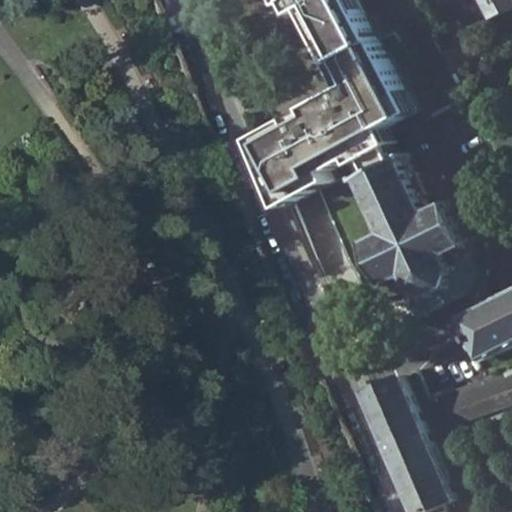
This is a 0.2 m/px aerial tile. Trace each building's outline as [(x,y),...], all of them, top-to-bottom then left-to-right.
[(287,0),(289,3),(294,0),(298,0),(304,11),(314,6),(343,59),(339,61),(352,86),(317,105),(320,112),(300,123),(297,116),(259,137),(289,206),(340,178),(335,169),(359,156),(369,173),(408,156),(393,126),(422,110),(368,11),(366,12),(360,0),(287,0)] [(511,0),(483,0),(492,16),(511,6),(511,0)] [(443,40),(458,67),(474,59),(465,43),(476,38),(470,27),(443,40)] [(317,105),(297,116),(300,123),(320,112),(317,105)] [(491,127),(506,153),(511,149),(511,134),(504,120),(491,127)] [(396,230),(381,238),(379,235),(375,237),(377,240),(372,242),(374,247),(377,246),(384,259),(381,261),(383,266),(387,264),(390,273),(387,275),(390,280),(393,279),(395,284),(399,282),(400,292),(402,292),(403,289),(409,292),(409,294),(412,293),(418,307),(433,312),(477,291),(482,302),(494,296),(474,262),(477,260),(475,242),(480,239),(479,235),(474,237),(467,223),(472,221),(470,217),(466,220),(460,208),(463,206),(461,202),(455,203),(453,199),(450,201),(451,205),(436,212),(429,196),(432,195),(421,171),(418,173),(415,168),(417,167),(417,164),(414,165),(412,160),(415,156),(413,152),(408,156),(369,173),(362,175),(364,180),(369,179),(372,184),(370,185),(371,188),(374,186),(376,192),(373,194),(385,217),(388,215),(396,230)] [(494,296),(482,302),(485,308),(477,312),(472,324),(490,360),(511,349),(511,293),(496,301),(494,296)] [(495,408),(511,401),(511,379),(511,377),(508,369),(485,378),(487,386),(495,408)] [(424,511),(451,511),(447,503),(460,498),(408,374),(371,390),(424,511)] [(487,386),(440,403),(447,424),(495,408),(487,386)]
